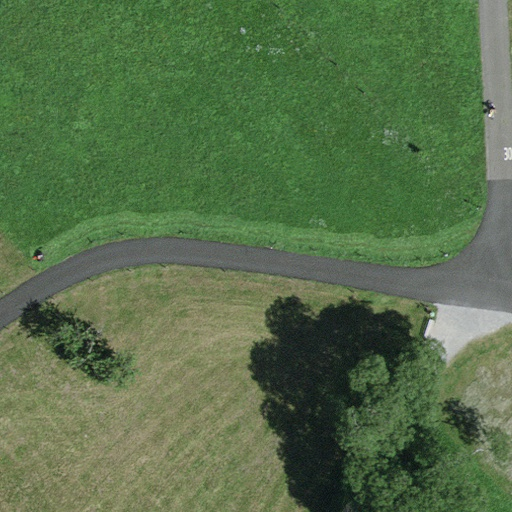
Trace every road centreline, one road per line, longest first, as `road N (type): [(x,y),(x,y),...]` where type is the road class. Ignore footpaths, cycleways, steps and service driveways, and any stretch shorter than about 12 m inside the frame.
road 1 (residential): [(0,314),(84,265),(142,250),(511,298)]
road 2 (track): [(496,0),(505,189),(475,289)]
